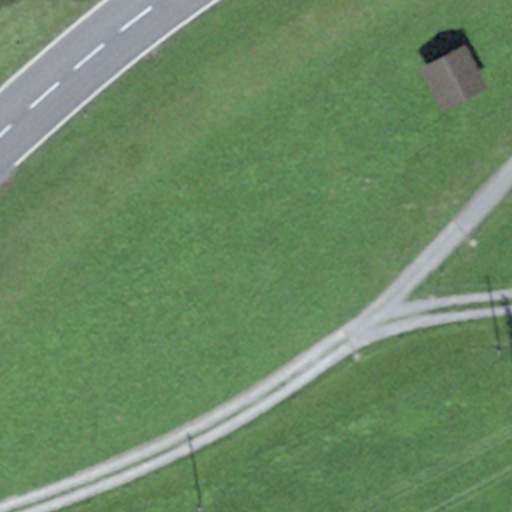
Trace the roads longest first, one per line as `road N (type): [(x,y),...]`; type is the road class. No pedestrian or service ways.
road 1 (track): [(16,511),(111,483),(357,339),(511,174)]
road 2 (secondary): [(175,0),(107,46),(0,148)]
road 3 (track): [(357,339),(511,305)]
